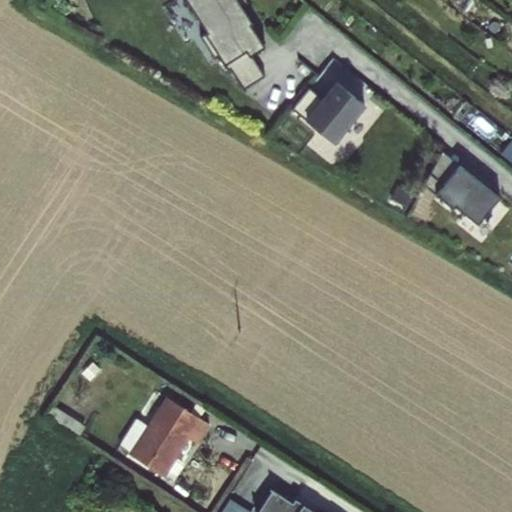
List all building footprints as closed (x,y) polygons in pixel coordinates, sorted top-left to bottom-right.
[(217,56),(226,71),(229,69),(250,56),(263,47),(249,25),(251,24),(240,7),(246,3),(244,0),(184,0),(206,33),(199,37),(213,58),(217,56)] [(250,56),(229,69),(242,90),(263,77),(250,56)] [(309,87),(292,108),(336,144),(348,129),(347,125),(364,104),(337,82),(323,99),(309,87)] [(511,139),(501,152),(511,161),(511,139)] [(467,170),(442,150),(430,173),(443,184),(453,172),(461,178),(467,170)] [(499,197),(467,170),(461,178),(453,172),(443,184),(430,173),(424,184),(453,208),(455,206),(477,224),(499,197)] [(95,415),(60,392),(46,416),(80,437),(95,415)] [(198,422),(166,401),(133,454),(150,466),(163,475),(198,422)] [(150,466),(133,454),(129,459),(147,470),(150,466)] [(293,506),(273,493),(260,511),(311,511),(296,502),(293,506)]
